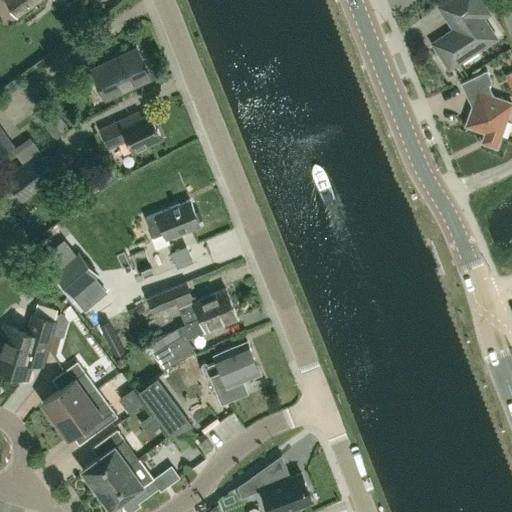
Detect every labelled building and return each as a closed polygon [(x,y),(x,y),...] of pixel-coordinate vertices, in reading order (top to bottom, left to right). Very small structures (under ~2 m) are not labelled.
[(0,0),(0,15),(6,24),(38,0),(0,0)] [(449,65),(492,37),(479,16),(485,12),(477,0),(450,0),(441,6),(456,29),(435,43),(449,65)] [(105,98),(150,77),(135,48),(91,69),(105,98)] [(496,147),(511,102),(492,95),(488,87),(491,79),(486,69),(460,82),(472,105),(465,125),(485,132),(481,141),(496,147)] [(141,116),(139,111),(99,129),(108,149),(127,141),(132,152),(162,138),(150,112),(141,116)] [(0,155),(12,147),(0,130),(0,155)] [(40,152),(6,177),(22,199),(56,174),(40,152)] [(156,249),(169,243),(167,239),(200,225),(189,199),(145,217),(153,236),(151,237),(156,249)] [(91,303),(80,290),(95,278),(98,275),(78,251),(75,254),(63,240),(42,258),(84,309),(91,303)] [(177,266),(192,260),(186,246),(172,251),(177,266)] [(187,321),(231,303),(225,288),(193,301),(185,282),(146,298),(155,312),(179,302),(187,321)] [(52,334),(58,313),(55,312),(56,309),(36,303),(28,332),(4,325),(0,338),(0,344),(4,346),(0,359),(0,369),(9,372),(10,376),(18,378),(22,376),(25,377),(30,361),(42,364),(52,334)] [(187,337),(237,317),(231,303),(187,321),(188,323),(179,327),(183,335),(185,333),(187,337)] [(195,350),(187,337),(185,333),(183,335),(154,351),(164,368),(195,350)] [(61,336),(52,334),(48,347),(55,357),(61,336)] [(223,372),(213,376),(223,402),(248,392),(243,377),(259,371),(247,341),(215,353),(223,372)] [(56,419),(98,389),(77,361),(53,379),(59,388),(42,401),(56,419)] [(98,389),(56,419),(69,437),(86,425),(93,434),(118,416),(98,389)] [(148,395),(131,405),(138,416),(155,405),(148,395)] [(192,425),(173,399),(155,412),(171,434),(192,425)] [(96,489),(138,458),(117,429),(92,447),(99,456),(82,469),(96,489)] [(96,489),(110,508),(131,493),(138,503),(159,487),(138,458),(96,489)] [(179,466),(159,479),(167,491),(187,478),(179,466)] [(301,473),(262,488),(271,511),(280,511),(285,510),(285,511),(293,511),(301,509),(300,504),(312,499),(301,473)] [(241,497),(258,490),(252,474),(237,485),(241,497)]
